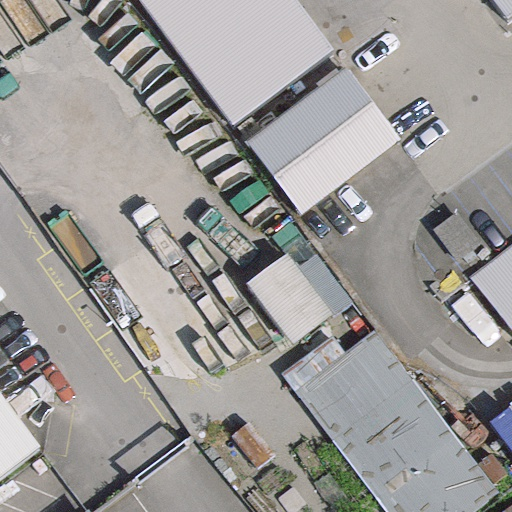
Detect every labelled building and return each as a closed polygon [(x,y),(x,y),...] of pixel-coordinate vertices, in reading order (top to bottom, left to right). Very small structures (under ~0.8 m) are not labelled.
[(338,58),(295,0),(140,0),(238,132),(338,58)] [(511,0),(487,0),(508,28),(511,24),(511,0)] [(405,147),(352,78),(258,148),(310,218),(405,147)] [(305,343),(363,298),(320,243),(262,287),(305,343)] [(511,261),(481,286),(511,325),(511,261)] [(483,511),(500,500),(423,393),(351,444),(399,511),(483,511)] [(0,396),(0,489),(45,455),(0,396)]
